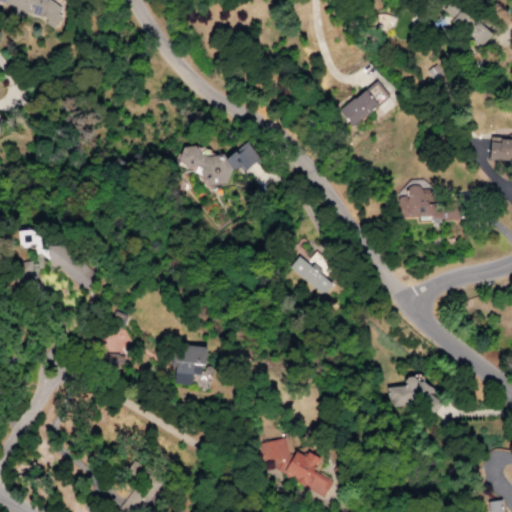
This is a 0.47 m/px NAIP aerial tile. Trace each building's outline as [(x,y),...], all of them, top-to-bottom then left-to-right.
[(0,0),(0,8),(55,21),(58,5),(45,2),(45,0),(0,0)] [(335,112),(374,83),(390,100),(348,130),(335,112)] [(488,140),(511,140),(511,163),(488,162),(488,140)] [(206,191),(237,169),(240,173),(257,161),(245,142),(221,158),(216,151),(203,160),(191,143),(179,152),(206,191)] [(404,188),(405,196),(395,197),(396,218),(432,216),(431,187),(404,188)] [(424,207),(457,206),(457,228),(410,229),(409,191),(422,191),(424,207)] [(96,276),(64,252),(63,244),(47,246),(26,230),(15,231),(16,248),(29,248),(46,260),(46,266),(51,266),(84,291),(96,276)] [(281,268),(317,297),(328,285),(317,276),(327,265),(309,252),(300,262),(293,256),(281,268)] [(188,385),(189,375),(199,376),(203,347),(175,344),(170,383),(188,385)] [(385,388),(387,407),(415,404),(433,415),(440,402),(427,395),(432,388),(412,376),(401,377),(402,386),(385,388)] [(261,473),(288,468),(282,438),(255,443),(261,473)] [(305,452),(302,457),(293,451),(279,474),(320,497),(329,481),(310,471),(317,459),(305,452)] [(483,511),(483,503),(499,500),(501,511),(483,511)]
